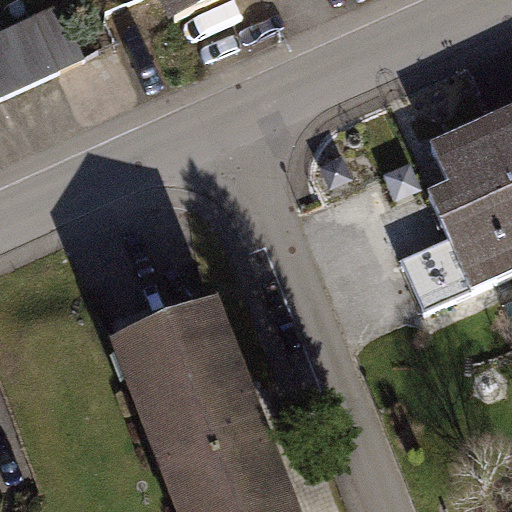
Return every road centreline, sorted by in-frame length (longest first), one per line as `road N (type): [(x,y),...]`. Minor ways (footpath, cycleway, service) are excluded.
road 1 (residential): [(386,511),(236,129)]
road 2 (residential): [(511,7),(236,129)]
road 3 (residential): [(236,129),(0,227)]
